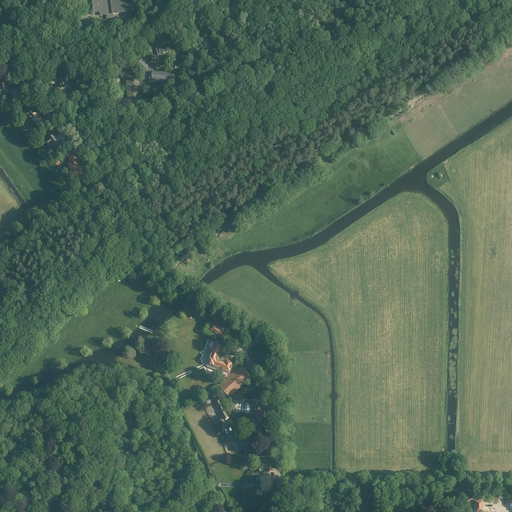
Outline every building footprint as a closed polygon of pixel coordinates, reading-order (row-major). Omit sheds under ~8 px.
[(113,14),(134,11),(132,0),(91,0),(93,12),(100,11),(100,16),(106,15),(107,19),(114,18),(113,14)] [(163,53),(170,52),(169,45),(162,46),(162,44),(156,45),(158,56),(163,55),(163,53)] [(136,67),(132,68),(133,72),(133,73),(134,72),(136,72),(145,72),(147,72),(147,77),(149,77),(149,82),(149,83),(150,83),(151,83),(152,83),(153,82),(161,82),(172,84),(174,79),(174,75),(163,72),(154,73),(151,62),(147,63),(147,60),(138,60),(136,60),(136,67)] [(63,79),(59,81),(62,87),(60,88),(62,93),(66,92),(71,90),(68,83),(65,85),(63,79)] [(127,80),(127,87),(128,88),(130,107),(138,107),(139,87),(139,79),(133,79),(131,79),(127,80)] [(11,94),(12,89),(10,88),(9,90),(8,89),(4,82),(3,82),(2,82),(1,83),(0,84),(2,87),(0,88),(0,94),(0,95),(1,96),(3,95),(4,97),(9,94),(11,94)] [(12,89),(11,94),(12,94),(14,99),(17,104),(24,100),(18,91),(12,89)] [(30,109),(25,114),(32,121),(33,120),(34,122),(33,122),(37,126),(39,124),(42,121),(44,123),(44,122),(36,113),(35,114),(30,109)] [(54,136),(46,142),(49,146),(51,145),(54,149),(60,144),(54,136)] [(71,164),(69,165),(71,172),(70,172),(70,173),(69,174),(71,177),(72,178),(75,176),(77,180),(83,178),(81,174),(83,174),(81,168),(79,169),(78,167),(79,167),(75,156),(69,158),(71,164)] [(235,333),(215,321),(209,330),(219,337),(218,338),(223,340),(227,334),(228,333),(233,336),(235,333)] [(210,341),(207,349),(208,350),(210,351),(211,350),(212,351),(211,351),(213,352),(209,362),(210,365),(221,369),(221,370),(222,371),(221,373),(220,373),(219,375),(220,377),(226,379),(227,378),(228,376),(227,375),(228,373),(229,374),(233,363),(228,362),(226,361),(225,364),(218,361),(217,359),(220,351),(223,352),(225,346),(215,342),(215,343),(214,343),(213,342),(211,341),(210,341)] [(251,358),(260,368),(263,365),(261,362),(255,355),(251,358)] [(252,378),(243,368),(242,366),(219,386),(229,398),(252,378)] [(215,399),(225,417),(227,416),(217,398),(215,399)] [(250,417),(262,419),(265,404),(253,402),(253,403),(246,402),(244,413),(251,414),(250,417)] [(261,428),(262,419),(250,417),(249,426),(261,428)] [(274,483),(274,478),(269,478),(268,477),(267,477),(266,478),(261,477),(261,482),(260,483),(260,488),(261,489),(262,489),(262,491),(272,491),(272,490),(273,489),(273,487),(272,487),(272,483),(274,483)] [(474,511),(482,511),(482,502),(474,502),(474,511)]
